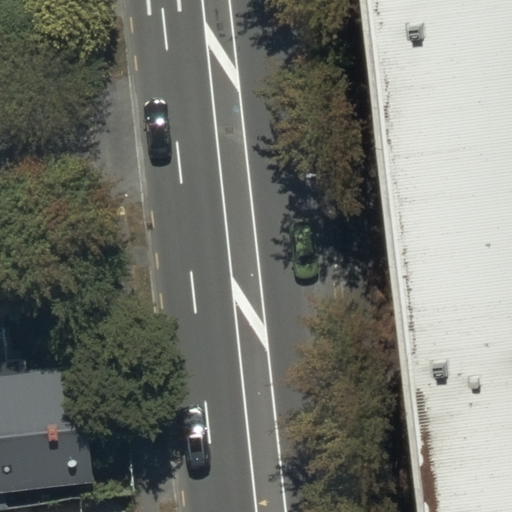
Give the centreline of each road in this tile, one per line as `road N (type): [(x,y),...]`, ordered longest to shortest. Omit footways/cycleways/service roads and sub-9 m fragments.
road 1 (secondary): [(273,511),(233,143)]
road 2 (residential): [(0,171),(233,143)]
road 3 (secondary): [(233,143),(217,0)]
